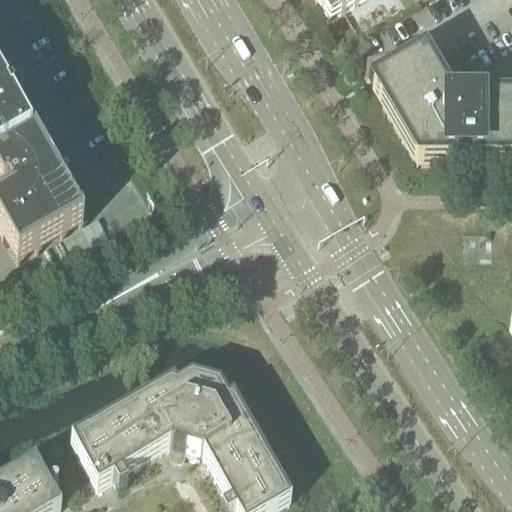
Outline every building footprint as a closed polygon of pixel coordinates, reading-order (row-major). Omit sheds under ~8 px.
[(315,0),(329,23),(344,14),(349,11),(368,0),(315,0)] [(411,0),(418,10),(434,0),(411,0)] [(366,43),(346,54),(357,71),(376,60),(366,43)] [(393,81),(388,85),(373,93),(417,167),(511,167),(511,110),(476,110),(474,108),(472,107),(470,106),(468,105),(465,104),(463,103),(460,103),(458,103),(455,104),(453,104),(450,105),(448,107),(422,64),(402,76),(403,78),(394,83),(393,81)] [(0,197),(1,201),(5,198),(9,205),(0,209),(0,240),(5,250),(17,270),(82,233),(72,215),(23,132),(20,134),(11,119),(14,117),(4,100),(1,101),(0,99),(0,197)] [(231,408),(227,411),(219,396),(190,388),(174,396),(172,392),(70,450),(96,497),(112,488),(117,497),(127,491),(122,482),(169,455),(170,458),(199,466),(202,464),(229,511),(228,511),(287,511),(290,511),(231,408)] [(0,511),(57,511),(49,498),(34,471),(0,490),(0,511)]
